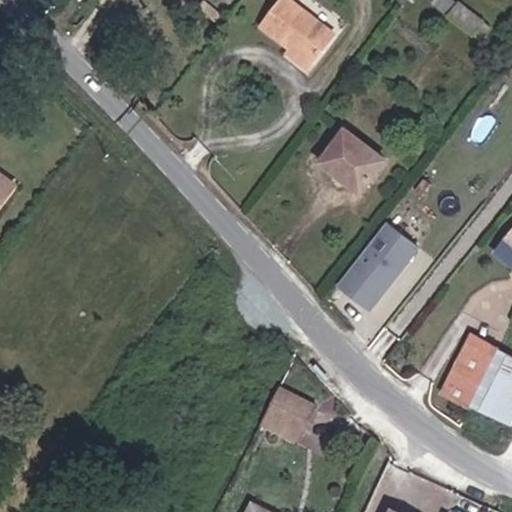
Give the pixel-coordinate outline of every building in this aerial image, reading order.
[(337,37),(290,0),(281,0),(264,24),(291,46),(315,65),(337,37)] [(446,15),(455,3),(450,0),(432,0),(430,2),(446,15)] [(489,28),(457,3),(447,16),(479,41),(489,28)] [(311,71),(315,65),(291,46),(287,52),(311,71)] [(385,163),(352,136),(344,130),(322,161),(330,167),(363,193),(385,163)] [(0,195),(8,185),(0,179),(0,195)] [(371,310),(422,244),(387,218),(336,284),(371,310)] [(511,227),(493,251),(504,259),(511,265),(511,227)] [(511,357),(472,339),(446,393),(511,425),(511,422),(511,357)] [(280,389),(261,427),(297,444),(315,407),(280,389)]
